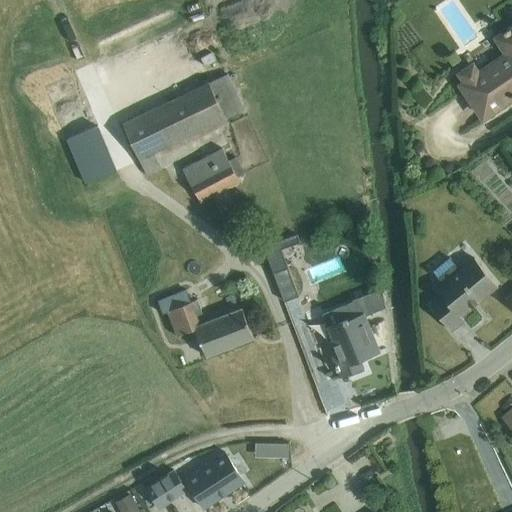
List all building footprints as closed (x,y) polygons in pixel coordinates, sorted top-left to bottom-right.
[(464,94),(481,119),(483,122),(511,102),(511,25),(493,38),(503,54),(480,69),(475,61),(456,74),(462,82),(458,85),(464,94)] [(229,73),(123,123),(148,176),(163,168),(155,153),(246,109),(229,73)] [(100,126),(69,140),(89,184),(120,170),(100,126)] [(222,148),(183,169),(202,202),(241,182),(238,177),(245,173),(236,157),(230,161),(222,148)] [(299,228),(287,231),(291,246),(303,243),(299,228)] [(442,295),(431,305),(452,330),(465,320),(461,316),(498,286),(474,257),(460,268),(450,257),(433,271),(442,282),(436,287),(442,295)] [(169,296),(158,300),(164,314),(169,312),(178,336),(197,329),(207,357),(255,339),(242,307),(201,323),(198,315),(203,313),(198,299),(192,302),(186,289),(183,291),(180,284),(166,289),(169,296)] [(354,302),(324,314),(328,326),(327,326),(332,339),(327,342),(341,378),(365,367),(362,360),(382,352),(367,315),(384,308),(381,289),(353,299),(354,302)] [(319,393),(309,397),(318,422),(347,411),(336,382),(323,387),(318,389),(319,393)] [(511,428),(511,408),(502,417),(511,428)] [(272,456),(273,444),(256,444),(256,456),(272,456)] [(273,444),(272,456),(288,456),(288,444),(273,444)] [(226,452),(186,478),(205,508),(246,482),(226,452)] [(175,470),(147,488),(161,509),(188,491),(175,470)] [(140,511),(131,494),(117,502),(122,511),(140,511)]
